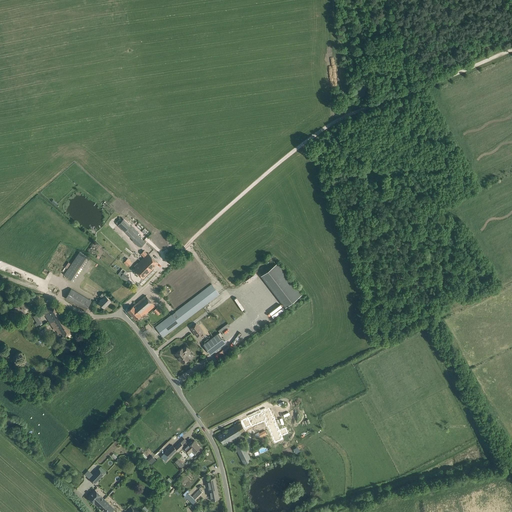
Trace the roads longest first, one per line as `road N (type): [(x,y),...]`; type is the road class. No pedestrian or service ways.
road 1 (track): [(167,264),(278,163),(344,117)]
road 2 (unclassified): [(229,511),(207,434),(118,313)]
road 3 (track): [(344,117),(463,70)]
